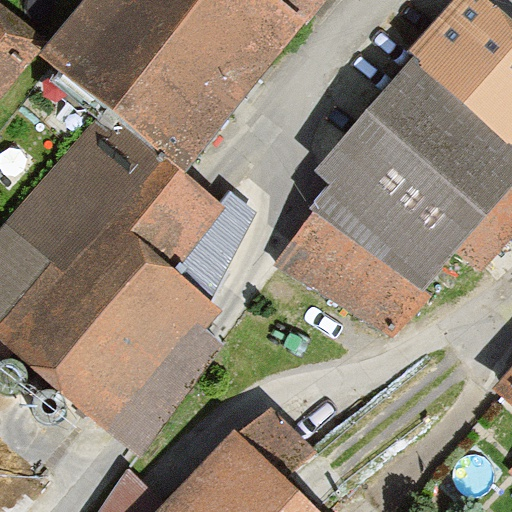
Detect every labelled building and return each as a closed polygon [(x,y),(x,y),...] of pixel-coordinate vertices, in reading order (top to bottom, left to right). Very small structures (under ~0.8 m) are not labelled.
[(37,55),(106,108),(186,174),(241,103),(116,0),(83,0),(48,42),(37,55)] [(304,24),(307,25),(327,0),(116,0),(241,103),(304,24)] [(478,0),(336,182),(337,183),(282,267),(400,345),(450,270),(465,283),(473,272),(493,289),(511,266),(511,10),(498,0),(478,0)] [(48,42),(0,2),(0,99),(37,55),(48,42)] [(0,229),(0,340),(141,458),(225,344),(207,330),(222,311),(211,301),(257,213),(229,191),(219,203),(186,174),(106,108),(0,229)] [(0,392),(0,393),(7,396),(14,396),(20,394),(25,389),(29,383),(29,376),(27,370),(23,364),(16,361),(9,361),(3,363),(0,364),(0,392)] [(511,377),(501,389),(511,399),(511,377)] [(38,422),(44,425),(51,425),(58,423),(63,419),(66,413),(67,406),(65,399),(60,394),(54,390),(47,390),(40,392),(35,397),(32,403),(31,410),(33,416),(38,422)] [(344,511),(259,431),(182,511),(344,511)]
